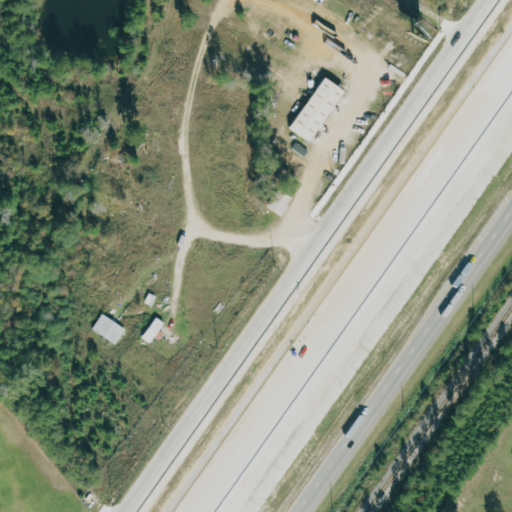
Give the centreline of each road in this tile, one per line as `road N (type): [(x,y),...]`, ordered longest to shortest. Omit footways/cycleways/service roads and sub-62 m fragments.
road 1 (secondary): [(503,0),(137,511)]
road 2 (motorway): [(433,186),(202,511)]
road 3 (motorway): [(246,511),(463,205)]
road 4 (secondary): [(307,511),(511,222)]
road 5 (motorway): [(511,74),(433,186)]
